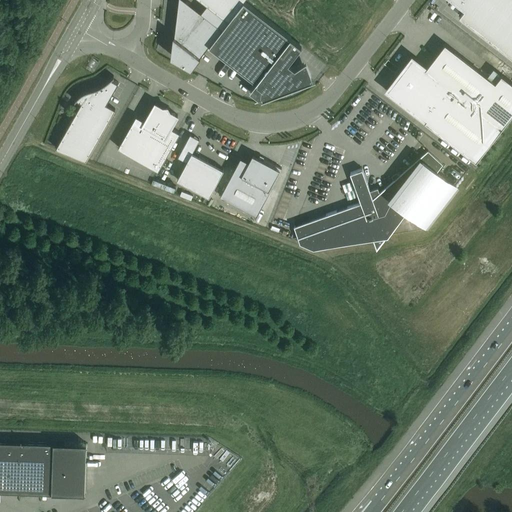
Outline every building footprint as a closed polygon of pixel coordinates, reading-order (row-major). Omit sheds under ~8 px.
[(191,67),(208,44),(222,27),(203,12),(186,0),(184,0),(179,7),(184,11),(178,19),(183,23),(176,31),(182,35),(176,42),(174,57),(191,67)] [(202,0),(209,5),(203,12),(222,27),(228,19),(242,0),(202,0)] [(222,27),(208,44),(255,80),(249,88),(257,94),(255,95),(255,96),(261,93),(262,96),(261,96),(261,97),(282,89),(282,88),(278,90),(277,88),(307,76),(278,53),(291,36),(244,0),(242,0),(228,19),(222,27)] [(459,15),(511,55),(511,0),(453,0),(464,8),(459,15)] [(418,62),(413,68),(407,63),(392,82),(399,87),(394,93),(426,118),(424,120),(475,160),(511,112),(511,81),(501,73),(495,81),(445,42),(425,67),(418,62)] [(108,79),(106,81),(101,84),(98,86),(96,87),(89,89),(82,92),(81,93),(79,94),(77,96),(75,99),(74,99),(75,100),(76,99),(81,102),(55,147),(86,159),(115,108),(106,103),(118,82),(111,78),(114,76),(113,75),(110,78),(108,79)] [(136,114),(118,147),(158,169),(179,131),(171,126),(177,114),(169,109),(167,106),(163,106),(155,101),(145,119),(136,114)] [(185,161),(175,178),(207,196),(222,169),(191,152),(196,143),(187,138),(177,156),(185,161)] [(443,162),(440,160),(428,149),(400,174),(398,172),(397,172),(396,172),(396,173),(394,175),(393,174),(392,175),(391,176),(394,179),(379,191),(377,186),(370,189),(362,168),(350,172),(361,201),(294,225),(300,241),(313,247),(374,237),(376,246),(405,209),(426,226),(457,186),(436,171),(443,162)] [(262,160),(258,157),(258,156),(252,153),(245,166),(238,163),(239,160),(238,159),(220,195),(256,214),(268,191),(267,190),(268,189),(275,176),(277,172),(278,172),(281,167),(263,158),(262,160)] [(93,167),(99,156),(94,154),(89,165),(93,167)] [(84,493),(86,443),(0,439),(0,489),(18,491),(19,491),(20,491),(30,491),(31,491),(40,491),(41,492),(44,492),(52,492),(84,493)]
